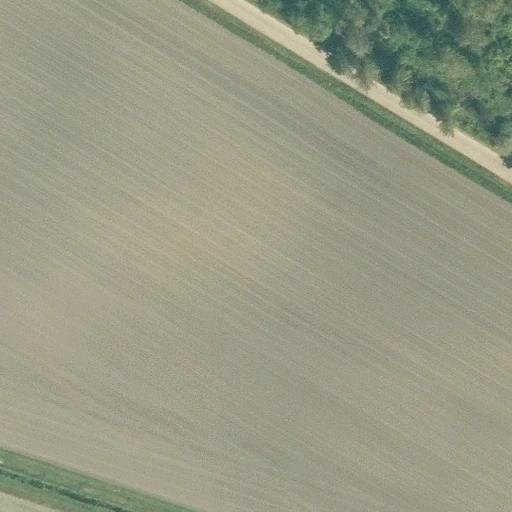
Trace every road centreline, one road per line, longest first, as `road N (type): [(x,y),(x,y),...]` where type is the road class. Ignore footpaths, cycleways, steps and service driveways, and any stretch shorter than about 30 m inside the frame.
road 1 (track): [(511,166),(226,0)]
road 2 (track): [(0,456),(171,511)]
